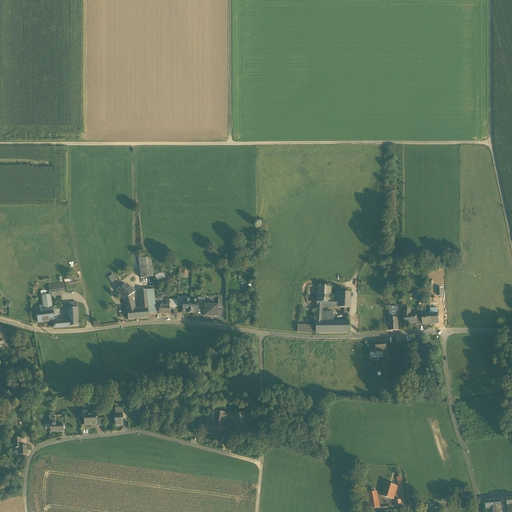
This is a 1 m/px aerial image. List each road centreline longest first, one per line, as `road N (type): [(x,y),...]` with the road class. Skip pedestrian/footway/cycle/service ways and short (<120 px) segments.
road 1 (track): [(491,143),(0,144)]
road 2 (unclassified): [(26,511),(29,460),(39,446),(61,439),(138,432),(260,462)]
road 3 (residential): [(259,332),(161,321),(46,331),(0,321)]
road 4 (track): [(511,244),(491,143),(490,0)]
road 5 (residential): [(443,331),(316,338),(259,332)]
road 6 (residential): [(478,498),(452,412),(443,331)]
road 7 (track): [(384,142),(383,231),(350,284)]
road 8 (track): [(229,0),(229,143)]
road 9 (track): [(130,143),(135,273)]
road 10 (unclassified): [(259,332),(260,462)]
